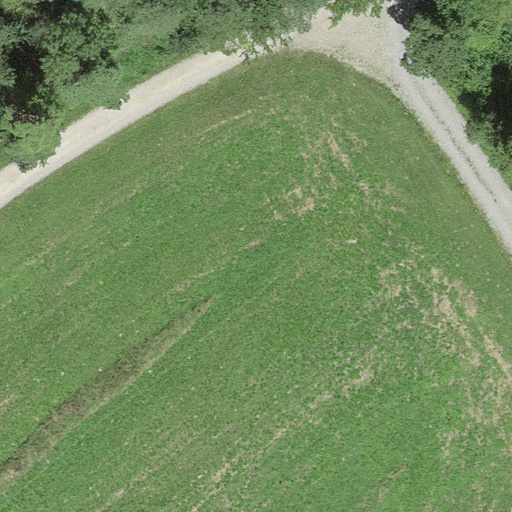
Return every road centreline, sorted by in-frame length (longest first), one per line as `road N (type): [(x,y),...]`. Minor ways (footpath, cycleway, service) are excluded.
road 1 (track): [(332,0),(24,161),(0,185)]
road 2 (track): [(354,0),(511,227)]
